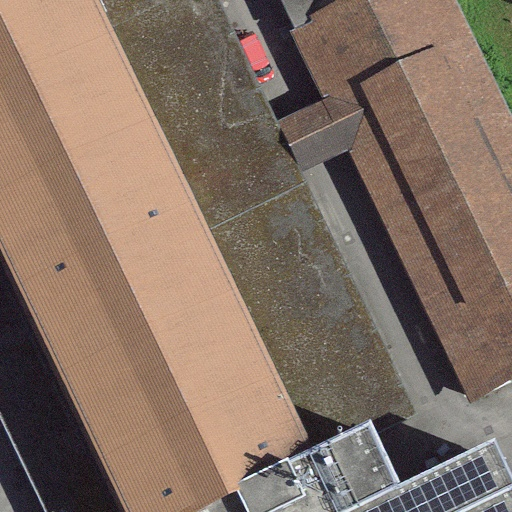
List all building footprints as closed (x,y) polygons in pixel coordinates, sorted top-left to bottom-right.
[(0,0),(0,417),(44,511),(346,511),(401,485),(371,424),(317,454),(132,125),(71,0),(0,0)] [(71,0),(132,125),(250,63),(217,0),(71,0)] [(277,0),(328,104),(315,118),(275,124),(304,174),(332,162),(352,152),(473,402),(511,382),(511,110),(459,0),(277,0)] [(250,63),(132,125),(317,454),(371,424),(410,404),(304,174),(275,124),(250,63)] [(511,511),(511,475),(496,441),(401,485),(346,511),(511,511)]
